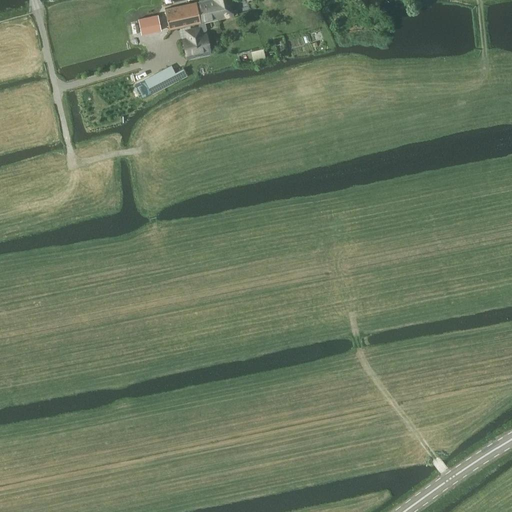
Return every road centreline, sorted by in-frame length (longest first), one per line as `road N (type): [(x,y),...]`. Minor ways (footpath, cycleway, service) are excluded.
road 1 (track): [(139,151),(153,219),(169,243),(320,250),(339,270),(361,353),(379,385),(451,478)]
road 2 (secondary): [(405,511),(511,439)]
